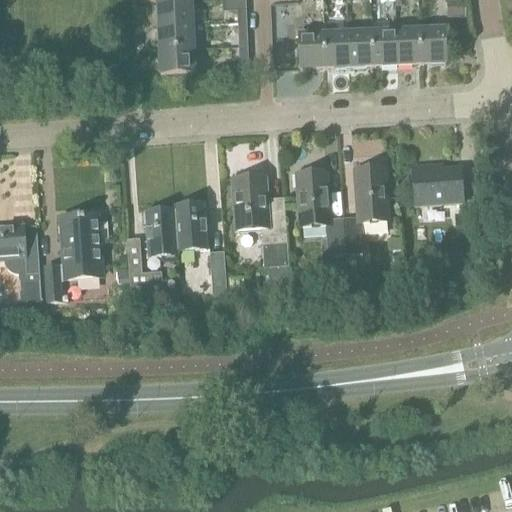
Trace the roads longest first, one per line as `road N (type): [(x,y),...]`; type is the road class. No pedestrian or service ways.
road 1 (secondary): [(511,358),(268,394),(0,400)]
road 2 (residential): [(267,121),(0,144)]
road 3 (residential): [(501,104),(267,121)]
road 4 (residential): [(267,121),(261,0)]
